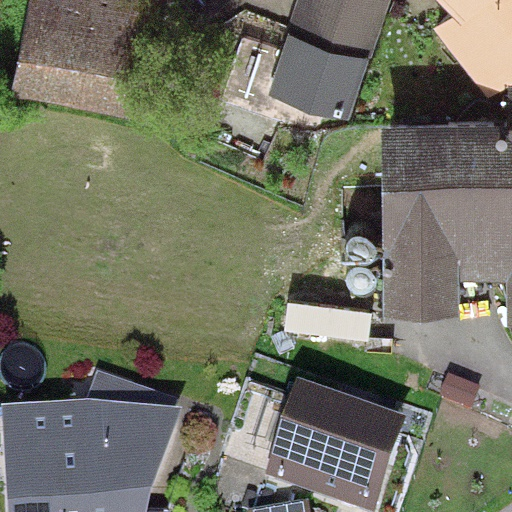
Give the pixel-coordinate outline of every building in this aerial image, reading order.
[(147,0),(28,0),(11,96),(127,116),(147,0)] [(299,0),(269,98),(351,124),(391,0),(299,0)] [(511,0),(436,0),(452,16),(433,28),(489,97),(511,80),(511,0)] [(511,130),(506,130),(384,131),(384,318),(459,318),(459,283),(508,283),(508,332),(511,332),(511,130)] [(99,370),(88,397),(173,405),(177,397),(99,370)] [(481,386),(449,372),(440,394),(472,408),(481,386)] [(298,378),(266,474),(374,510),(407,414),(298,378)] [(88,397),(2,403),(7,511),(147,511),(152,486),(181,406),(173,405),(88,397)] [(310,511),(308,498),(248,507),(249,511),(310,511)]
